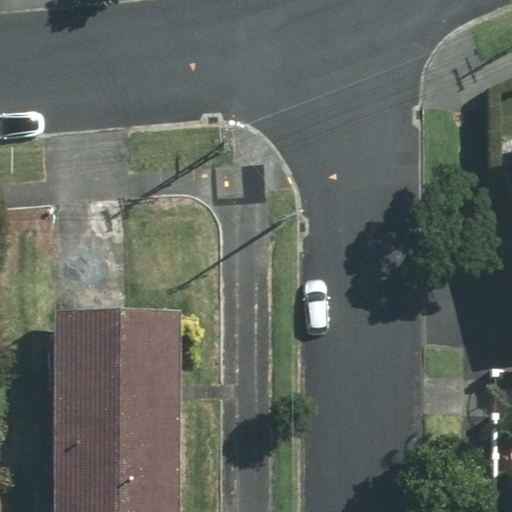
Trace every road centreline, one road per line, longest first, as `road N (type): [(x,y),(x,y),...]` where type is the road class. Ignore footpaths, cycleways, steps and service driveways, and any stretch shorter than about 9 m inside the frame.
road 1 (residential): [(359,511),(361,5)]
road 2 (residential): [(361,5),(240,48),(0,69)]
